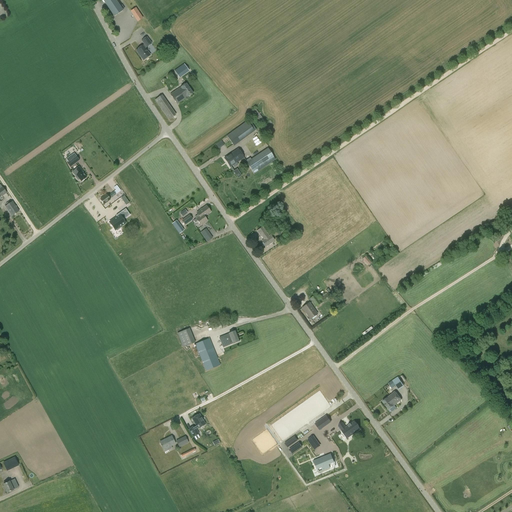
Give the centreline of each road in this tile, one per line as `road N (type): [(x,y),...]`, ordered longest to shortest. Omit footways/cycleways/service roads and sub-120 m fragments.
road 1 (track): [(230,221),(511,28)]
road 2 (unclassified): [(335,369),(168,131)]
road 3 (unclassified): [(335,369),(506,250)]
road 4 (unclassified): [(437,511),(335,369)]
road 5 (unclassified): [(39,233),(168,131)]
road 6 (unknown): [(315,341),(179,416)]
road 7 (unclassified): [(168,131),(91,0)]
